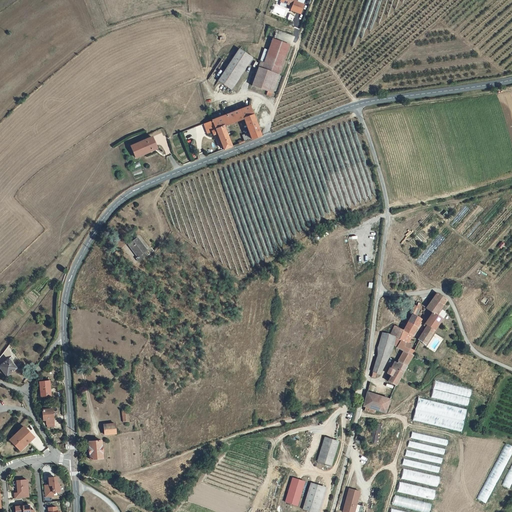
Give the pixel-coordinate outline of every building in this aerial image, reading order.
[(281,0),(293,5),(291,9),(300,13),(304,3),(294,0),(281,0)] [(261,60),(259,66),(276,72),(279,73),(290,44),(273,38),(265,62),(261,60)] [(239,49),(220,80),(232,88),(252,58),(239,49)] [(276,72),(259,66),(253,82),(258,86),(270,90),(276,72)] [(224,125),(243,117),(251,138),(254,137),(261,135),(249,105),(222,115),(204,123),(207,131),(212,130),(224,125)] [(224,125),(212,130),(213,134),(217,133),(223,149),(231,146),(224,125)] [(137,140),(130,142),(134,154),(144,150),(144,149),(155,146),(151,135),(137,140)] [(138,258),(137,258),(136,259),(139,262),(146,256),(144,252),(147,250),(137,237),(128,244),(138,258)] [(436,293),(426,308),(432,312),(436,314),(446,300),(446,299),(436,293)] [(425,323),(426,324),(419,340),(425,344),(433,331),(442,318),(436,314),(432,312),(425,323)] [(400,339),(407,342),(420,318),(413,313),(404,330),(405,331),(400,339)] [(376,372),(380,374),(393,346),(397,338),(400,339),(405,331),(404,330),(394,325),(389,334),(382,332),(374,366),(373,367),(371,376),(375,377),(376,372)] [(407,342),(400,339),(397,347),(404,350),(408,352),(410,348),(411,344),(407,342)] [(413,354),(408,352),(404,350),(398,360),(407,365),(413,354)] [(8,358),(0,364),(0,366),(6,375),(15,367),(8,358)] [(395,385),(399,378),(407,365),(398,360),(396,359),(393,365),(391,364),(386,372),(391,375),(388,381),(395,385)] [(49,385),(39,386),(40,396),(50,396),(49,385)] [(374,409),(380,396),(367,392),(363,406),(374,409)] [(384,412),(389,398),(380,396),(374,409),(384,412)] [(42,419),(45,419),(46,424),(46,429),(54,428),(53,423),(51,408),(42,409),(42,419)] [(369,442),(377,443),(382,423),(374,422),(369,442)] [(115,423),(104,424),(104,433),(115,433),(115,423)] [(37,440),(26,429),(12,442),(17,448),(21,444),(26,449),(37,440)] [(410,432),(405,457),(403,457),(402,465),(439,473),(446,439),(410,432)] [(316,461),(330,465),(337,441),(324,437),(316,461)] [(101,440),(89,440),(90,458),(102,457),(101,440)] [(487,504),(511,449),(511,446),(504,442),(478,500),(487,504)] [(21,444),(17,448),(22,453),(26,449),(21,444)] [(404,468),(401,478),(437,487),(440,477),(404,468)] [(56,477),(54,476),(48,477),(49,485),(44,485),(45,496),(53,495),(53,492),(59,491),(58,483),(57,482),(56,477)] [(303,483),(292,479),(286,503),(296,507),(303,483)] [(28,497),(26,480),(15,481),(17,493),(13,493),(14,499),(28,497)] [(397,491),(433,500),(435,490),(400,482),(397,491)] [(309,484),(302,509),(310,511),(319,511),(326,489),(309,484)] [(353,511),(359,491),(348,488),(342,511),(345,511),(353,511)] [(395,495),(393,505),(424,511),(428,511),(431,504),(395,495)]
